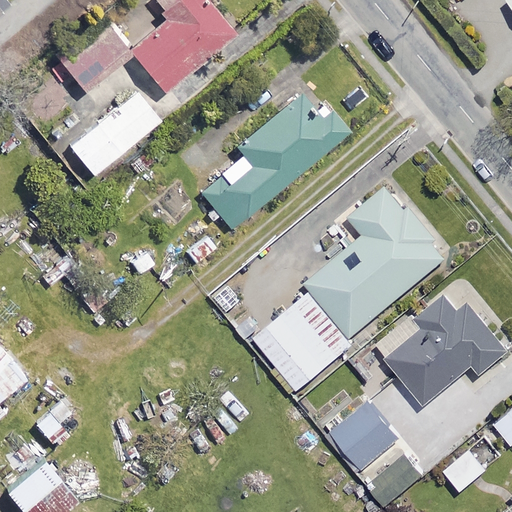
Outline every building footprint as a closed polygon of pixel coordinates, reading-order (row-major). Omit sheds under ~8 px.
[(164,92),(235,31),(225,20),(234,12),(224,0),(154,0),(168,16),(128,50),(164,92)] [(83,92),(129,54),(122,46),(130,40),(112,17),(57,61),(83,92)] [(159,120),(136,91),(68,146),(92,174),(159,120)] [(345,131),(329,110),(314,123),(293,97),(236,144),(243,152),(199,189),(230,227),(345,131)] [(448,255),(389,183),(349,216),(365,236),(309,282),(352,334),(448,255)] [(353,343),(308,290),(253,336),(298,389),(353,343)] [(460,312),(446,295),(418,316),(426,327),(389,356),(426,403),(475,364),(481,371),(507,351),(470,304),(460,312)] [(0,396),(4,393),(19,412),(27,406),(36,417),(50,406),(0,346),(0,396)] [(398,437),(368,400),(325,433),(355,471),(398,437)] [(511,410),(496,423),(511,443),(511,410)] [(488,467),(471,447),(444,469),(462,490),(488,467)] [(57,477),(33,450),(19,462),(26,470),(4,489),(21,508),(57,477)] [(421,475),(405,454),(371,482),(387,502),(421,475)] [(85,511),(76,501),(61,511),(85,511)]
